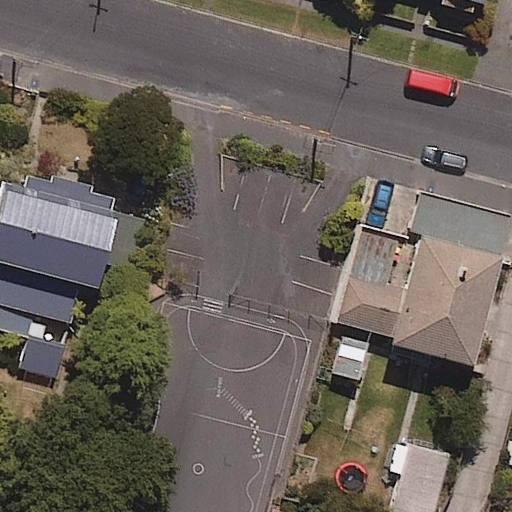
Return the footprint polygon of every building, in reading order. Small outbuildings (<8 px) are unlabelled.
[(452,0),(484,8),(485,0),(452,0)] [(84,332),(122,206),(14,173),(0,218),(0,330),(28,339),(19,367),(53,377),(69,327),(84,332)] [(510,217),(422,194),(413,230),(501,252),(510,217)] [(398,243),(365,234),(341,324),(390,337),(387,346),(474,370),(503,264),(421,241),(407,292),(386,287),(398,243)] [(367,342),(340,336),(331,378),(359,383),(367,342)] [(394,511),(428,511),(445,446),(407,437),(388,510),(394,511)]
